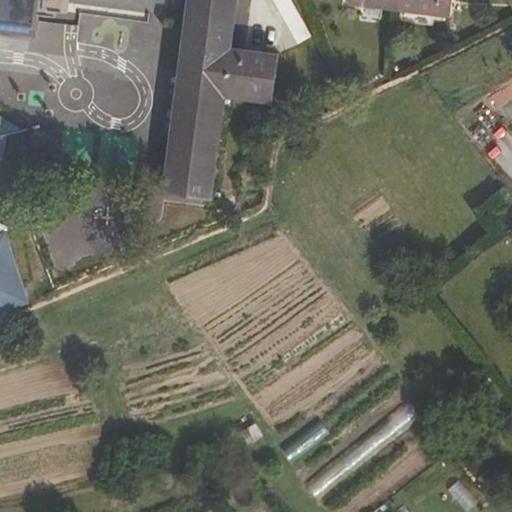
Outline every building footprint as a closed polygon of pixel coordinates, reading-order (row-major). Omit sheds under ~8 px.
[(228,48),(234,0),(188,0),(164,193),(208,199),(222,96),(270,102),(276,54),(228,48)] [(397,11),(398,0),(345,0),(345,4),(397,11)] [(449,17),(450,0),(398,0),(397,11),(449,17)] [(0,239),(9,238),(4,223),(0,219),(0,152),(3,132),(17,129),(0,117),(0,239)] [(0,309),(27,300),(9,238),(0,239),(0,309)]
